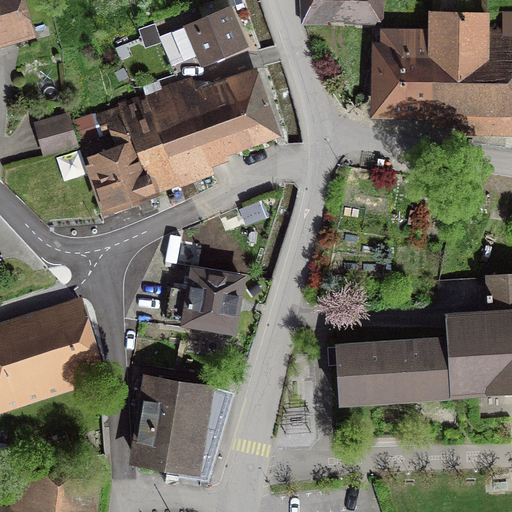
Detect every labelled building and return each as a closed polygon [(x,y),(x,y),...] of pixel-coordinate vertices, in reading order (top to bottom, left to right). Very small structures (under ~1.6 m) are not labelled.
[(0,0),(0,39),(29,31),(19,0),(0,0)] [(328,11),(373,12),(373,0),(300,0),(301,14),(328,14),(328,11)] [(380,49),(378,110),(511,113),(511,16),(486,16),(486,0),(461,0),(461,16),(433,15),(433,31),(383,30),(383,49),(380,49)] [(217,57),(215,52),(244,39),(229,7),(162,36),(170,58),(197,48),(204,63),(217,57)] [(192,79),(146,96),(177,181),(178,184),(212,171),(206,156),(274,131),(255,79),(218,92),(215,83),(192,79)] [(106,207),(177,181),(146,96),(120,105),(121,109),(100,116),(107,134),(115,131),(121,148),(134,143),(138,153),(113,162),(108,150),(91,156),(96,168),(93,169),(106,207)] [(46,153),(75,144),(67,115),(38,123),(46,153)] [(166,316),(162,317),(232,329),(241,278),(194,269),(190,289),(168,285),(172,287),(166,316)] [(511,281),(493,282),(495,317),(445,318),(445,321),(335,326),(340,408),(459,402),(459,398),(511,394),(511,281)] [(82,303),(0,331),(0,399),(101,366),(82,303)] [(171,469),(201,474),(206,456),(209,457),(216,434),(228,396),(208,389),(141,378),(136,409),(144,411),(135,458),(172,464),(171,469)] [(76,511),(80,483),(17,475),(13,511),(0,509),(0,511),(76,511)]
